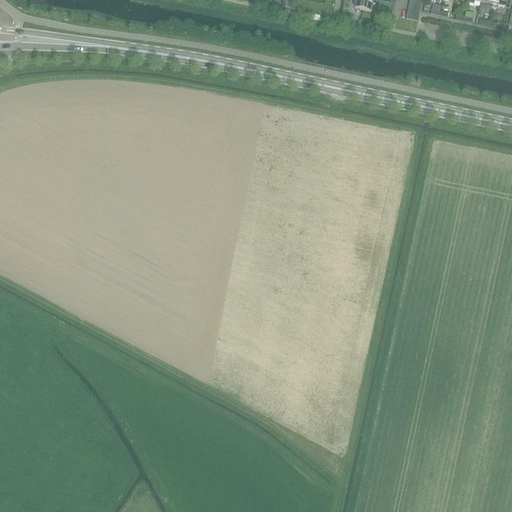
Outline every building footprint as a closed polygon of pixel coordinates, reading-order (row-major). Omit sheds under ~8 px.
[(375,8),(377,2),(366,0),(355,0),(355,5),(356,6),(355,10),(372,14),(373,7),(375,8)] [(481,0),(480,5),(487,6),(486,8),(491,9),(493,0),(481,0)] [(493,0),(491,9),(498,10),(498,8),(505,10),(507,0),(493,0)] [(410,2),(409,8),(420,11),(422,5),(410,2)] [(409,8),(407,14),(419,17),(420,11),(409,8)] [(407,14),(406,21),(417,23),(418,23),(419,17),(407,14)]
